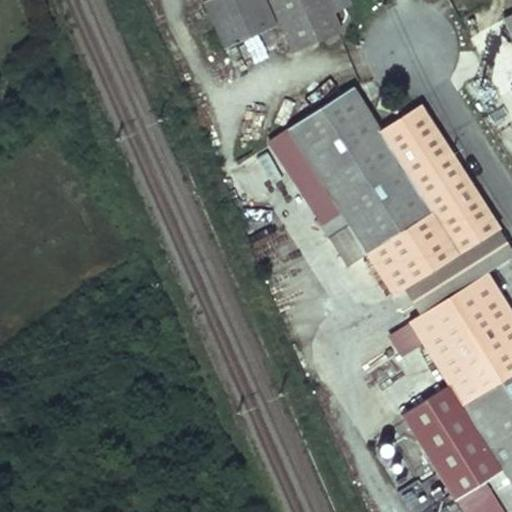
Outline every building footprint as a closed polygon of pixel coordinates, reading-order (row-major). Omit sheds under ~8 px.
[(267,0),(213,0),(208,2),(230,53),(281,31),(267,0)] [(273,0),(298,54),(344,34),(342,27),(348,25),(350,23),(352,21),(349,15),(357,11),(352,0),(273,0)] [(356,258),(383,299),(395,292),(497,232),(499,231),(419,108),(378,134),(352,94),(286,137),(333,210),(308,226),(336,270),(356,258)] [(511,256),(497,232),(395,292),(410,318),(484,275),(511,258),(511,256)] [(511,511),(511,321),(484,275),(410,318),(405,321),(444,386),(395,414),(450,507),(501,477),(511,494),(511,511)]
